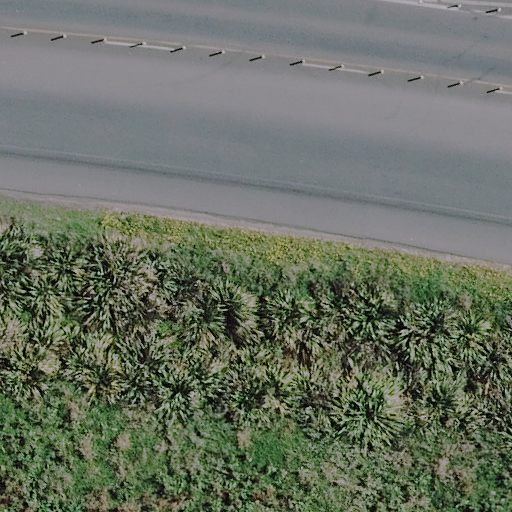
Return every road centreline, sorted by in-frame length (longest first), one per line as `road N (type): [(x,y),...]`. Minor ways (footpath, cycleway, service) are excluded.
road 1 (primary): [(511,163),(0,95)]
road 2 (primary): [(286,0),(511,43)]
